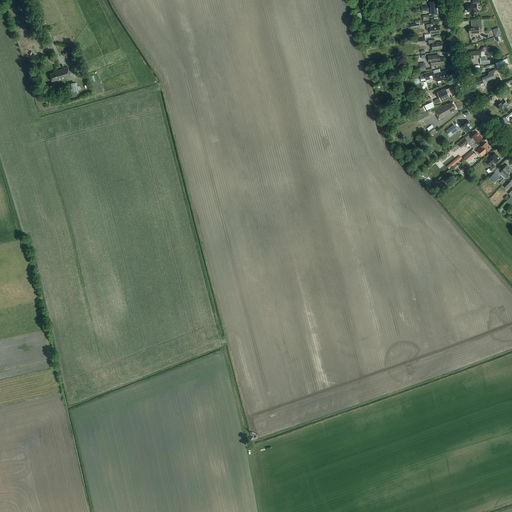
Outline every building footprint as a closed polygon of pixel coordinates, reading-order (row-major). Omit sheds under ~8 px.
[(480,4),(480,0),(479,0),(472,0),(473,4),(467,4),(468,11),(471,11),(472,16),(477,16),(477,11),(478,11),(477,4),(480,4)] [(479,33),(479,29),(482,28),(482,23),(475,23),(475,26),(469,27),(469,34),(479,33)] [(426,24),(427,28),(427,30),(430,30),(431,34),(440,33),(439,26),(433,27),(433,24),(426,24)] [(496,36),(502,34),(500,27),(494,29),(496,36)] [(428,40),(429,44),(429,46),(432,46),(433,50),(442,49),(442,42),(435,42),(435,39),(428,40)] [(481,64),(487,63),(491,63),(491,59),(486,59),(486,55),(481,56),(481,51),(471,51),(471,59),(480,58),(481,64)] [(440,58),(440,55),(428,56),(429,62),(431,62),(431,66),(444,64),(444,57),(440,58)] [(58,80),(71,77),(68,67),(64,68),(65,69),(62,69),(54,71),(54,73),(50,74),(52,81),(58,79),(58,80)] [(494,81),(493,80),(496,79),(494,74),(496,69),(489,71),(488,75),(488,76),(486,77),(485,73),(474,78),(477,86),(482,84),(482,85),(488,82),(489,83),(494,81)] [(442,84),(441,80),(447,79),(447,78),(447,77),(446,72),(445,72),(445,71),(434,74),(433,71),(425,73),(427,80),(431,79),(432,80),(432,79),(435,79),(436,82),(438,81),(439,85),(442,84)] [(66,90),(67,95),(77,93),(75,83),(71,83),(72,88),(66,90)] [(438,92),(440,97),(434,100),(436,104),(442,101),(455,95),(451,87),(446,89),(446,88),(438,92)] [(507,112),(511,108),(504,99),(506,97),(502,92),(497,96),(501,101),(496,105),(501,111),(504,108),(507,112)] [(434,110),(440,120),(453,113),(453,112),(457,109),(453,102),(448,105),(447,104),(443,106),(443,105),(434,110)] [(427,111),(417,116),(418,119),(421,117),(423,121),(430,117),(427,111)] [(467,133),(474,127),(469,121),(462,127),(467,133)] [(432,124),(427,128),(429,131),(431,134),(436,130),(432,124)] [(454,124),(446,131),(451,136),(459,130),(454,124)] [(471,138),(468,141),(474,148),(478,145),(476,143),(482,138),(477,132),(471,138)] [(466,138),(458,144),(461,147),(468,141),(466,138)] [(483,155),(486,152),(486,153),(492,148),(487,142),(477,151),(481,156),(482,155),(483,155)] [(476,155),(473,151),(467,156),(470,160),(476,155)] [(490,165),(493,163),(494,162),(496,164),(501,159),(496,153),(487,161),(490,165)] [(500,176),(503,173),(506,177),(511,170),(511,168),(507,165),(498,174),(496,172),(491,177),(496,181),(500,176)] [(511,184),(511,179),(511,181),(509,179),(503,185),(508,189),(511,184)]
